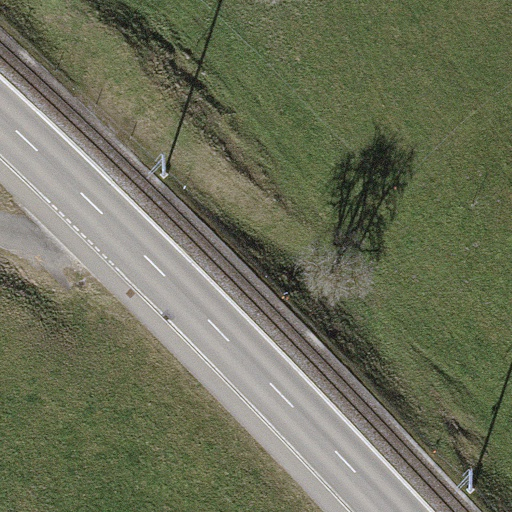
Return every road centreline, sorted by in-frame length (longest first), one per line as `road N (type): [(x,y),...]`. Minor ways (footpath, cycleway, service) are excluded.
road 1 (secondary): [(394,511),(0,116)]
road 2 (track): [(0,220),(43,251),(93,205)]
